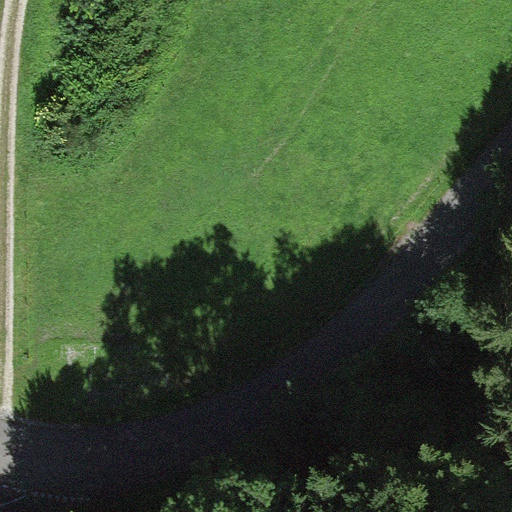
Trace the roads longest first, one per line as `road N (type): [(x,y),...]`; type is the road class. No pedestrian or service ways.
road 1 (tertiary): [(511,171),(395,297),(309,374),(210,439),(123,467),(6,458)]
road 2 (track): [(24,0),(7,275),(6,458)]
